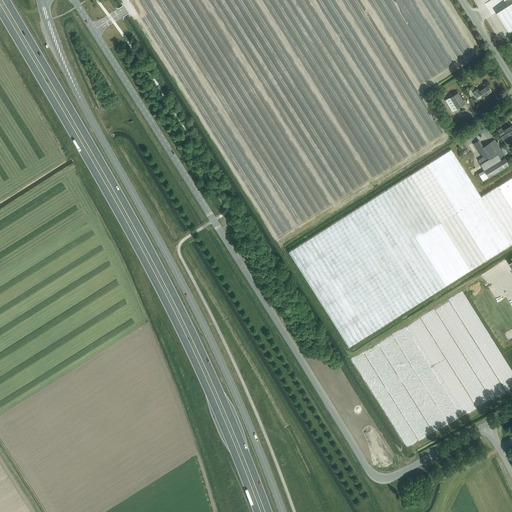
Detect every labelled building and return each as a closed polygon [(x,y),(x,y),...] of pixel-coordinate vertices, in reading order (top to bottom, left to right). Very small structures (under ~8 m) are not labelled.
[(511,2),(507,6),(497,13),(509,32),(511,30),(511,2)] [(482,97),(491,91),(487,85),(479,91),(477,89),(473,92),(476,97),(480,95),(482,97)] [(449,97),(450,98),(457,108),(465,103),(457,92),(449,97)] [(457,109),(457,108),(450,98),(446,100),(453,111),(457,109)] [(488,129),(490,127),(487,123),(485,124),(484,124),(469,133),(473,139),(488,129)] [(502,139),(511,132),(511,124),(503,130),(501,127),(496,130),(502,139)] [(494,139),(481,147),(473,153),(481,164),(480,164),(484,170),(489,176),(509,163),(505,156),(501,151),(494,139)] [(473,153),(481,147),(477,141),(469,146),(473,153)] [(316,235),(288,252),(348,347),(376,329),(511,243),(511,176),(481,197),(451,149),(316,235)]
